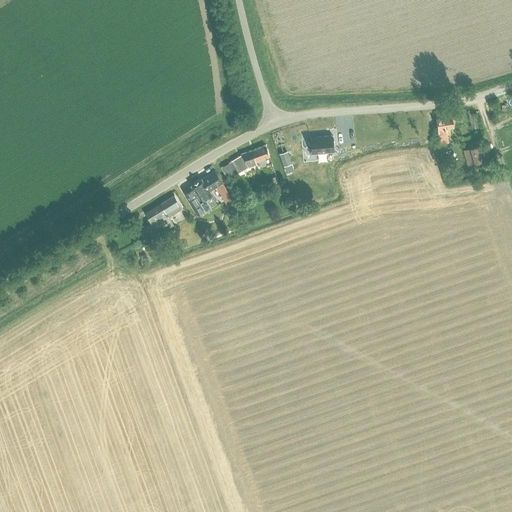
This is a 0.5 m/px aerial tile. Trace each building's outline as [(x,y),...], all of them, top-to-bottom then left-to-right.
[(477,122),(476,112),(470,113),(472,128),(478,127),(477,122)] [(436,118),(440,143),(448,141),(447,134),(450,133),(449,127),(454,126),(452,116),(436,118)] [(334,150),(332,134),(309,137),(311,153),(334,150)] [(464,150),(468,165),(483,160),(478,142),(468,145),(469,149),(464,150)] [(252,150),(256,161),(269,155),(269,154),(265,145),(252,150)] [(249,166),(256,163),(255,161),(256,161),(252,150),(241,154),(242,155),(231,161),(238,173),(249,166)] [(286,150),(279,153),(284,165),(291,163),(286,150)] [(235,174),(229,163),(223,166),(229,177),(235,174)] [(209,189),(215,185),(224,199),(231,195),(215,170),(192,184),(192,185),(183,190),(192,204),(193,203),(195,206),(194,207),(197,214),(207,208),(208,209),(210,207),(211,206),(211,205),(206,197),(212,194),(209,189)] [(280,184),(273,187),(277,195),(284,193),(280,184)] [(174,195),(160,204),(168,217),(183,208),(174,195)] [(168,217),(160,204),(145,213),(153,226),(168,217)]
